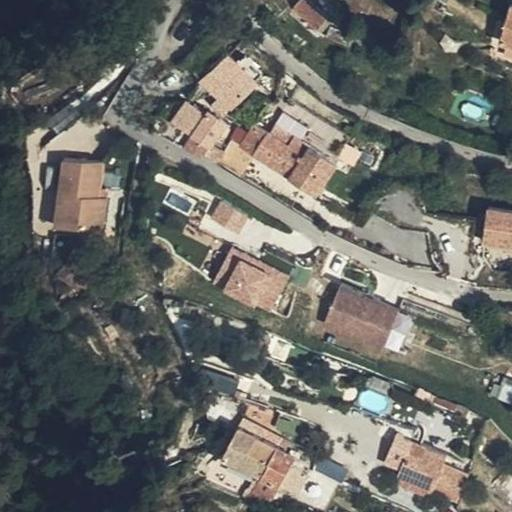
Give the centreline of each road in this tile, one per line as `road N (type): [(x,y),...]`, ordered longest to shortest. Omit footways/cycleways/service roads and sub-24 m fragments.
road 1 (residential): [(511,300),(449,294),(357,255),(122,118),(126,90),(172,0)]
road 2 (residential): [(239,0),(269,44),(337,99),(440,144),(511,159)]
